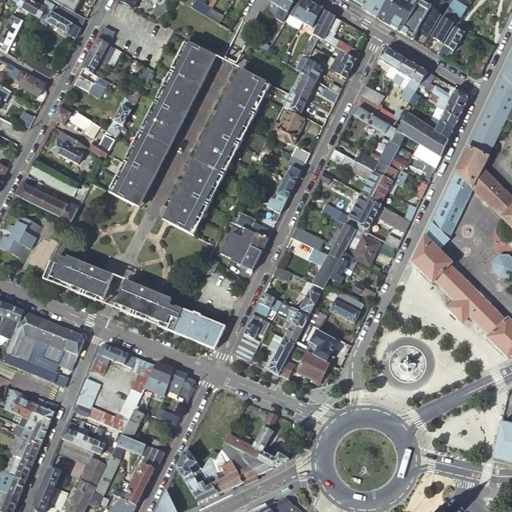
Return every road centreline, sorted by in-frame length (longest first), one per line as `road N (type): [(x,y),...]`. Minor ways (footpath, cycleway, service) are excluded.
road 1 (unclassified): [(212,370),(377,33)]
road 2 (tertiary): [(480,96),(349,371),(348,413)]
road 3 (unclassified): [(22,511),(101,325)]
road 4 (unclassified): [(106,0),(32,142)]
road 5 (unclassified): [(212,370),(144,511)]
road 6 (unclassified): [(337,421),(212,370)]
road 7 (tertiary): [(398,426),(511,373)]
road 8 (unclassified): [(480,96),(377,33)]
